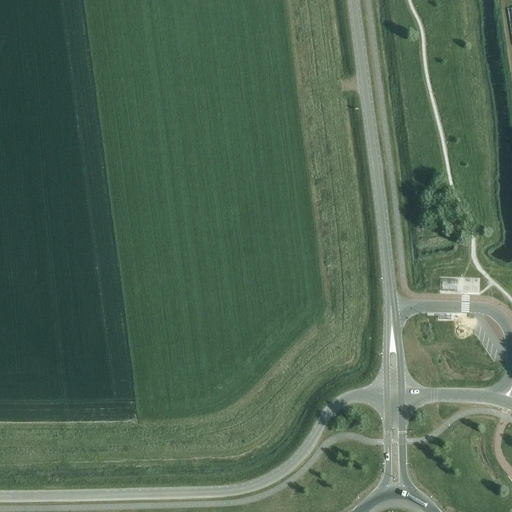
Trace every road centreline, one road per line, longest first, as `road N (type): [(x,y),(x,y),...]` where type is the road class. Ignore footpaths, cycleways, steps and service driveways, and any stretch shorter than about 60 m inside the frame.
road 1 (tertiary): [(0,496),(255,486),(298,458),(338,402),(387,394)]
road 2 (tertiary): [(390,307),(354,0)]
